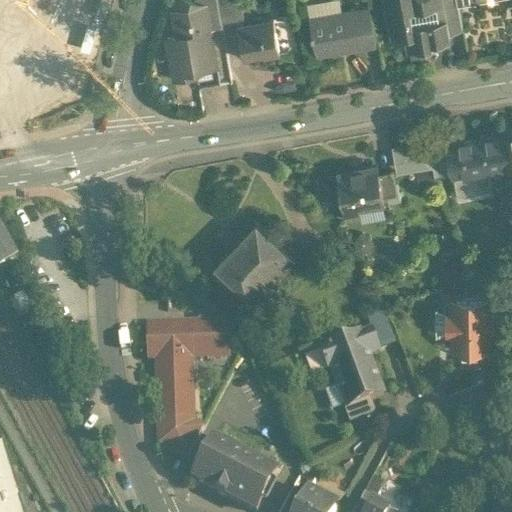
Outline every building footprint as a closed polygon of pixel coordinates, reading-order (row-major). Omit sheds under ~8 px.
[(15,0),(0,0),(0,16),(19,6),(15,0)] [(92,0),(47,0),(43,15),(52,17),(85,27),(92,0)] [(196,0),(195,0),(176,0),(174,10),(178,36),(168,38),(175,79),(198,75),(197,69),(217,65),(210,27),(222,24),(222,21),(218,0),(196,0)] [(235,0),(218,0),(222,21),(238,18),(239,24),(235,0)] [(386,0),(390,21),(404,18),(409,46),(410,46),(413,62),(423,60),(420,44),(431,42),(431,38),(449,35),(448,29),(443,0),(386,0)] [(457,0),(443,0),(448,29),(462,26),(458,3),(457,0)] [(36,36),(19,6),(0,16),(0,96),(6,108),(71,76),(85,27),(52,17),(48,29),(36,36)] [(357,9),(311,17),(313,31),(311,32),(312,36),(314,35),(317,53),(364,44),(359,16),(357,9)] [(371,14),(359,16),(364,44),(376,42),(371,14)] [(273,20),(241,26),(240,24),(239,24),(244,58),(246,58),(245,56),(263,52),(264,55),(280,52),(274,17),(273,18),(273,20)] [(482,136),(449,142),(452,161),(454,171),(454,173),(458,172),(459,176),(455,176),(458,194),(493,187),(490,170),(485,171),(485,168),(508,163),(509,167),(511,166),(511,127),(482,133),(482,136)] [(449,142),(436,144),(439,164),(452,161),(449,142)] [(452,161),(439,164),(436,144),(413,148),(433,166),(435,175),(454,171),(452,161)] [(378,164),(338,171),(347,218),(348,218),(347,209),(360,207),(360,204),(384,200),(386,210),(387,210),(384,194),(380,172),(378,164)] [(393,169),(380,172),(384,194),(397,192),(393,169)] [(286,249),(256,221),(218,262),(248,290),(262,276),(286,250),(286,249)] [(0,266),(11,261),(0,240),(0,266)] [(286,250),(262,276),(274,287),(298,261),(286,250)] [(22,295),(13,300),(19,312),(28,307),(22,295)] [(489,310),(489,299),(453,299),(453,312),(450,312),(450,328),(453,328),(453,338),(463,338),(463,355),(477,354),(477,345),(489,345),(489,328),(492,328),(491,310),(489,310)] [(387,315),(368,322),(373,335),(392,328),(387,315)] [(228,325),(149,327),(150,361),(158,361),(160,446),(188,461),(204,430),(193,425),(192,360),(230,358),(228,325)] [(362,332),(341,340),(343,345),(323,353),(344,409),(348,408),(349,410),(371,402),(384,397),(369,358),(379,354),(372,335),(364,338),(362,332)] [(491,403),(482,379),(472,383),(482,406),(491,403)] [(371,402),(349,410),(348,408),(344,409),(350,426),(376,416),(371,402)] [(259,511),(278,476),(215,444),(195,482),(251,511),(259,511)] [(0,511),(17,511),(0,457),(0,511)] [(373,480),(369,489),(379,494),(381,490),(384,492),(387,487),(373,480)] [(366,495),(365,495),(356,511),(370,511),(373,508),(374,508),(379,494),(369,489),(366,495)] [(337,511),(339,509),(309,493),(298,511),(337,511)]
